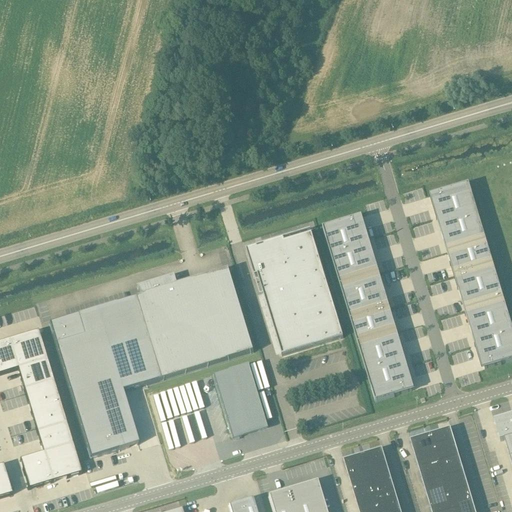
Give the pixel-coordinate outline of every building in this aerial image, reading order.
[(432,196),(430,197),(432,204),(447,253),(447,255),(454,277),(455,280),(464,311),(465,314),(480,364),(482,370),(482,371),(485,370),(511,361),(511,327),(469,185),(432,196)] [(359,218),(323,229),(375,403),(412,392),(414,391),(412,384),(397,335),(397,333),(390,312),(389,309),(380,277),(379,274),(364,225),(362,218),(359,218)] [(257,277),(280,350),(282,357),(338,340),(340,340),(343,339),(312,235),(284,243),(283,240),(263,246),(263,247),(257,249),(257,248),(246,251),(248,258),(254,278),(257,277)] [(135,299),(160,382),(254,354),(229,271),(178,286),(175,277),(137,288),(140,298),(135,299)] [(121,303),(49,325),(89,460),(137,445),(122,394),(160,382),(135,299),(121,303)] [(38,333),(0,344),(0,376),(17,371),(43,455),(19,462),(28,491),(81,475),(38,333)] [(232,438),(232,440),(238,439),(241,438),(240,437),(268,428),(249,366),(212,377),(231,438),(232,438)] [(504,441),(511,438),(511,421),(511,417),(494,422),(500,442),(504,441)] [(436,455),(456,449),(450,430),(430,436),(436,455)] [(416,461),(436,455),(430,436),(410,442),(416,461)] [(456,449),(436,455),(442,474),(462,468),(456,449)] [(382,450),(370,454),(363,456),(368,471),(387,466),(382,450)] [(442,474),(436,455),(416,461),(422,480),(442,474)] [(363,456),(354,459),(344,462),(348,477),(368,471),(363,456)] [(368,471),(372,487),(391,481),(387,466),(368,471)] [(0,500),(12,497),(3,467),(0,468),(0,500)] [(442,474),(446,489),(466,483),(462,468),(442,474)] [(353,492),(372,487),(368,471),(348,477),(353,492)] [(446,489),(442,474),(422,480),(426,495),(446,489)] [(372,487),(377,502),(396,496),(391,481),(372,487)] [(325,511),(316,483),(268,498),(272,511),(325,511)] [(466,483),(446,489),(451,505),(471,499),(466,483)] [(358,508),(377,502),(372,487),(353,492),(358,508)] [(451,505),(446,489),(426,495),(431,511),(451,505)] [(377,502),(379,511),(398,511),(400,511),(396,496),(377,502)] [(451,505),(453,511),(475,511),(471,499),(451,505)] [(255,511),(252,500),(228,507),(229,511),(255,511)] [(358,511),(379,511),(377,502),(358,508),(358,511)]
